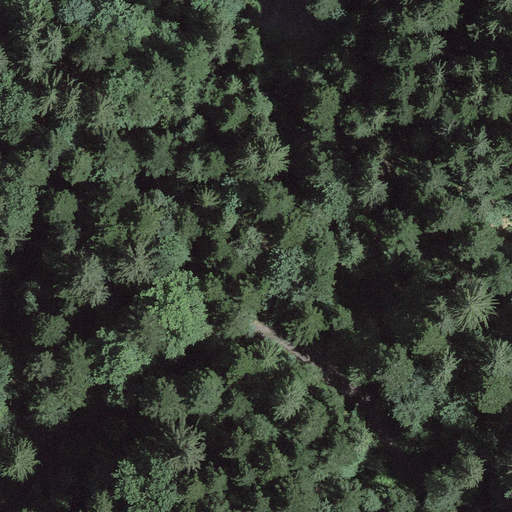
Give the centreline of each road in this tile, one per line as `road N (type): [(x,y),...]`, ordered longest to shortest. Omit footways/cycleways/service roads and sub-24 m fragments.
road 1 (track): [(381,431),(344,367),(265,336),(220,343),(88,407),(46,391),(16,328),(36,141)]
road 2 (track): [(381,431),(424,367),(511,288)]
